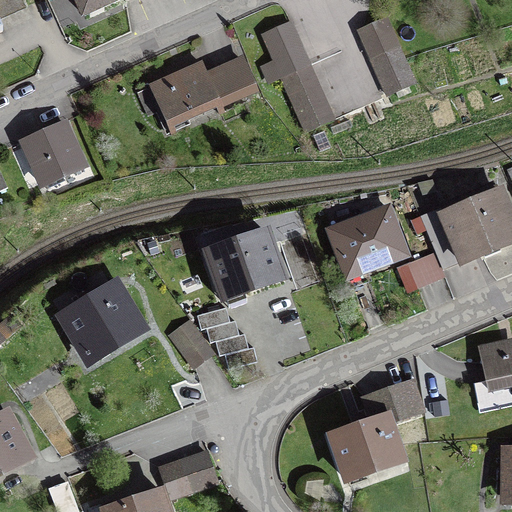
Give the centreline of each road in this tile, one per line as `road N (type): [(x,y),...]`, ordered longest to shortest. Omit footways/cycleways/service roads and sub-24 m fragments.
road 1 (residential): [(268,511),(254,482),(254,456),(276,402),(311,377),(511,294)]
road 2 (residential): [(273,0),(0,119)]
